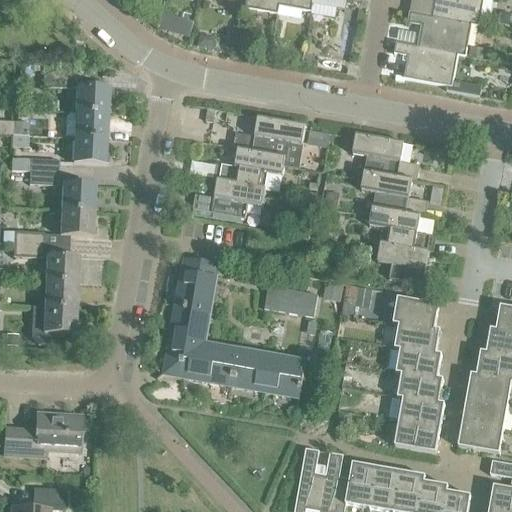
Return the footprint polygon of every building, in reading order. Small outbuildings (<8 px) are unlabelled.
[(278,0),(245,0),(243,11),(244,11),(245,10),(267,14),(267,15),(276,17),(278,7),(277,7),(278,0)] [(278,0),(277,7),(278,7),(301,12),(301,13),(309,14),(311,5),(310,5),(311,0),(278,0)] [(311,0),(310,5),(311,5),(334,9),(334,10),(343,12),(344,0),(311,0)] [(433,0),(430,19),(469,26),(468,27),(478,28),(479,19),(478,19),(481,0),(433,0)] [(420,27),(417,49),(417,50),(455,57),(464,59),(466,50),(464,50),(468,27),(469,26),(430,19),(408,15),(406,25),(407,26),(407,25),(420,27)] [(183,22),(179,37),(188,40),(192,25),(186,23),(183,22)] [(199,37),(196,49),(214,52),(215,45),(211,39),(199,37)] [(333,38),(331,53),(347,55),(349,40),(333,38)] [(417,50),(417,49),(394,45),(392,56),(393,56),(394,55),(407,58),(403,80),(402,79),(402,81),(450,89),(452,80),(451,80),(455,57),(417,50)] [(470,49),(468,58),(482,60),(484,52),(470,49)] [(42,90),(71,91),(72,78),(42,77),(42,90)] [(75,90),(74,115),(107,117),(108,91),(75,90)] [(207,111),(204,124),(213,126),(215,112),(207,111)] [(74,115),(73,140),(105,142),(107,117),(74,115)] [(257,120),(251,154),(285,160),(288,146),(302,149),(305,128),(257,120)] [(0,136),(11,137),(12,125),(0,124),(0,136)] [(12,125),(11,137),(27,138),(28,125),(12,125)] [(308,133),(306,147),(326,150),(328,137),(308,133)] [(366,160),(363,173),(398,179),(403,146),(355,137),(351,157),(366,160)] [(105,142),(73,140),(72,166),(104,167),(105,142)] [(343,140),(342,149),(351,150),(353,141),(343,140)] [(237,151),(231,185),(231,186),(265,192),(267,177),(282,180),(285,160),(251,154),(237,151)] [(29,162),(28,175),(58,176),(58,164),(29,162)] [(374,196),(372,209),(406,215),(412,181),(398,179),(363,173),(360,193),(374,196)] [(58,176),(28,175),(28,187),(57,189),(58,176)] [(231,186),(231,185),(217,182),(211,216),(212,216),(240,221),(245,222),(247,208),(261,210),(265,192),(231,186)] [(61,187),(60,213),(93,215),(94,189),(61,187)] [(326,195),(323,210),(335,212),(338,197),(326,195)] [(382,232),(380,246),(414,252),(414,251),(417,237),(428,239),(432,221),(420,219),(420,218),(406,215),(372,209),(368,229),(382,232)] [(93,215),(60,213),(59,238),(91,240),(93,215)] [(212,216),(211,222),(239,227),(240,221),(212,216)] [(314,244),(327,246),(329,234),(316,232),(314,244)] [(13,235),(13,247),(42,249),(42,236),(13,235)] [(414,252),(380,246),(376,265),(390,268),(388,282),(422,288),(428,254),(414,251),(414,252)] [(42,249),(13,247),(12,260),(41,261),(42,249)] [(45,260),(44,285),(77,287),(78,261),(45,260)] [(181,274),(175,308),(211,314),(216,280),(181,274)] [(44,285),(43,310),(75,312),(77,287),(44,285)] [(324,289),(322,301),(339,304),(341,292),(324,289)] [(358,289),(354,308),(368,311),(372,292),(358,289)] [(276,314),(288,317),(292,294),(280,291),(276,314)] [(288,317),(301,319),(305,296),(292,294),(288,317)] [(305,296),(301,319),(314,321),(318,298),(305,296)] [(392,327),(399,328),(399,327),(434,333),(437,316),(431,315),(433,308),(396,301),(396,302),(395,302),(397,303),(393,325),(391,325),(391,326),(392,326),(392,327)] [(343,303),(341,316),(352,318),(354,304),(343,303)] [(175,308),(169,341),(205,348),(211,314),(175,308)] [(75,312),(43,310),(42,336),(74,337),(75,312)] [(498,316),(495,334),(511,336),(511,311),(505,310),(503,317),(498,316)] [(308,324),(306,337),(315,338),(316,326),(308,324)] [(393,351),(400,352),(400,351),(435,358),(438,340),(433,339),(434,333),(399,327),(399,328),(395,350),(393,350),(393,351)] [(488,339),(485,356),(511,361),(511,336),(495,334),(494,340),(488,339)] [(5,337),(5,349),(17,349),(17,337),(5,337)] [(163,377),(197,383),(205,348),(169,341),(163,377)] [(197,383),(231,388),(238,353),(205,348),(197,383)] [(395,376),(402,377),(402,376),(436,382),(440,365),(434,364),(435,358),(400,351),(400,352),(396,375),(394,374),(394,375),(395,375),(395,376)] [(231,388),(264,394),(272,359),(238,353),(231,388)] [(478,362),(475,379),(510,385),(509,386),(511,386),(511,361),(485,356),(484,363),(478,362)] [(272,359),(264,394),(299,401),(301,391),(302,391),(302,389),(301,388),(305,365),(272,359)] [(396,401),(403,402),(403,401),(438,407),(441,390),(435,389),(436,382),(402,376),(402,377),(398,399),(396,399),(396,400),(396,401)] [(469,384),(466,402),(507,409),(507,408),(505,408),(509,386),(510,385),(475,379),(474,385),(469,384)] [(397,423),(397,424),(439,431),(442,414),(437,413),(438,407),(403,401),(403,402),(399,424),(397,423)] [(465,408),(462,425),(503,433),(503,432),(501,432),(505,409),(507,409),(466,402),(465,402),(471,403),(470,409),(465,408)] [(338,414),(336,424),(342,425),(348,421),(349,416),(338,414)] [(46,450),(79,452),(81,420),(35,417),(34,434),(4,432),(3,458),(45,461),(46,450)] [(439,431),(397,424),(399,425),(395,448),(393,447),(393,448),(394,448),(394,449),(435,456),(438,438),(432,437),(433,431),(439,432),(439,431)] [(503,433),(462,425),(461,426),(467,427),(466,433),(460,432),(457,450),(498,457),(499,457),(499,456),(497,456),(501,433),(503,433)] [(319,511),(325,479),(313,477),(317,455),(318,454),(305,452),(293,511),(319,511)] [(346,508),(346,506),(345,506),(349,483),(348,483),(337,481),(341,459),(342,458),(329,456),(325,479),(319,511),(344,511),(345,508),(346,508)] [(511,481),(510,492),(511,492),(511,467),(491,464),(489,478),(490,478),(490,477),(511,481)] [(368,511),(376,471),(375,471),(374,476),(369,475),(370,470),(351,466),(348,483),(349,483),(345,506),(346,506),(369,510),(368,511)] [(393,511),(400,475),(399,475),(398,480),(392,480),(393,474),(376,471),(368,511),(369,511),(370,510),(379,511),(393,511)] [(417,511),(422,485),(416,483),(417,478),(400,475),(393,511),(417,511)] [(441,511),(445,494),(439,493),(440,488),(422,485),(417,511),(441,511)] [(491,496),(488,511),(511,511),(511,492),(510,492),(498,490),(497,497),(491,496)] [(60,511),(62,493),(32,491),(31,511),(11,511),(10,511),(60,511)] [(441,511),(467,511),(469,504),(461,503),(462,497),(445,494),(441,511)]
